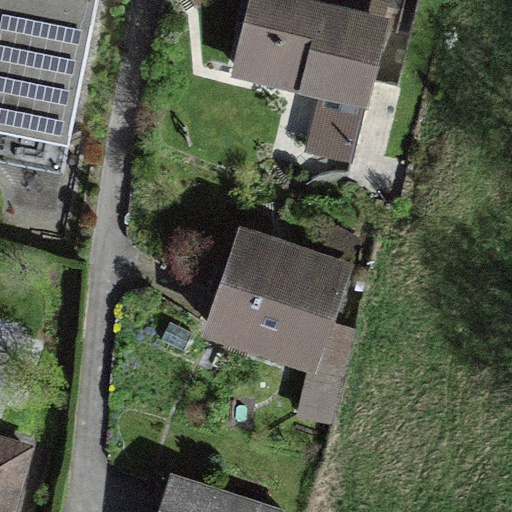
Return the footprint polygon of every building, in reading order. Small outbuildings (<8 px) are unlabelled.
[(0,0),(0,150),(64,163),(97,0),(0,0)] [(323,10),(280,0),(252,0),(236,67),(324,88),(309,148),(350,159),(347,174),(376,181),(399,85),(370,78),(382,27),(379,26),(384,4),(366,0),(347,0),(343,18),(323,13),(323,10)] [(346,271),(241,235),(210,326),(314,362),(346,271)] [(0,511),(8,511),(27,449),(0,440),(0,511)] [(282,511),(283,510),(171,473),(160,509),(165,511),(164,511),(282,511)]
